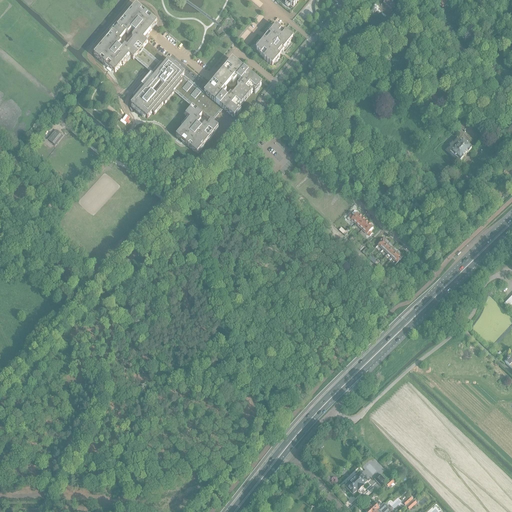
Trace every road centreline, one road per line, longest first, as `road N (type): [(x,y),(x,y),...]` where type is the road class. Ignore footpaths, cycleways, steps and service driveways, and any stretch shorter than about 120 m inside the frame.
road 1 (primary): [(511,217),(335,387),(230,511)]
road 2 (residential): [(0,392),(262,111)]
road 3 (residential): [(430,268),(262,111)]
road 4 (primary): [(365,368),(511,226)]
road 5 (residential): [(154,33),(209,77),(233,47),(276,83)]
road 6 (primary): [(261,484),(365,368)]
road 7 (residential): [(511,90),(432,29),(414,0)]
